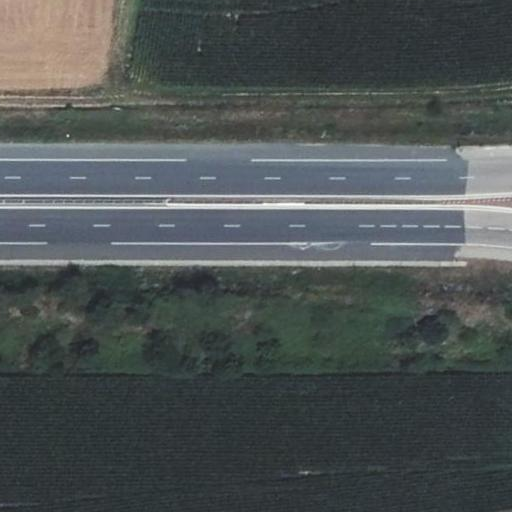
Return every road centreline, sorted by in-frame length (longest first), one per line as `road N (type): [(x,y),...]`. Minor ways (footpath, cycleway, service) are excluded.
road 1 (track): [(0,96),(511,86)]
road 2 (trunk): [(511,176),(0,173)]
road 3 (trunk): [(0,227),(511,229)]
